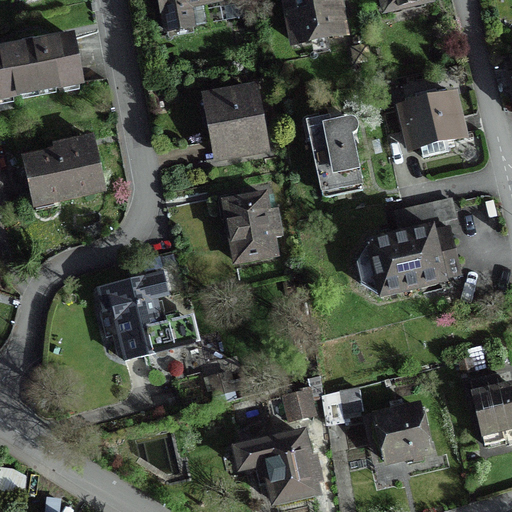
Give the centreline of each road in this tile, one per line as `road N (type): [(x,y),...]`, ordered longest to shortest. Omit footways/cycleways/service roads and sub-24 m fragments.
road 1 (residential): [(108,0),(144,187),(140,224),(127,239),(44,280),(0,426)]
road 2 (residential): [(507,188),(464,0)]
road 3 (residential): [(131,511),(0,428)]
